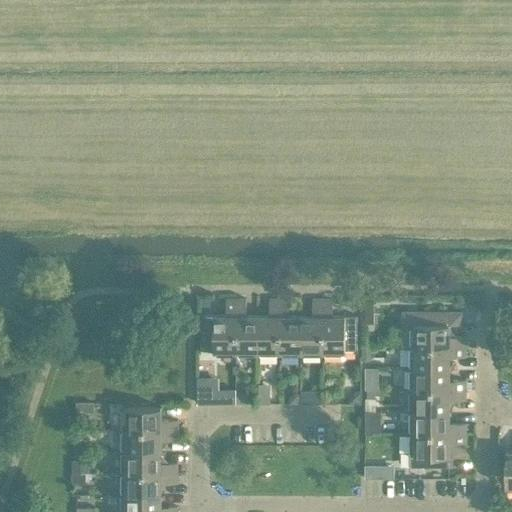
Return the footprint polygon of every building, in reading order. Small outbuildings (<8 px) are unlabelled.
[(236,354),(236,298),(227,298),(227,315),(202,315),(202,350),(214,350),(214,354),(236,354)] [(236,354),(257,354),(258,315),(247,315),(247,298),(236,298),(236,354)] [(257,354),(279,354),(279,299),(269,299),(269,315),(258,315),(257,354)] [(279,354),(300,354),(300,316),(290,316),(290,299),(279,299),(279,354)] [(300,354),(322,354),(322,299),(312,299),(312,316),(300,316),(300,354)] [(322,299),(322,354),(346,354),(346,350),(358,350),(358,316),(333,316),(333,299),(322,299)] [(411,347),(411,348),(467,348),(467,336),(449,336),(449,324),(461,324),(461,312),(403,312),(403,347),(411,347)] [(371,346),(362,346),(362,360),(371,360),(371,346)] [(411,348),(411,369),(449,369),(449,357),(467,357),(467,348),(411,348)] [(411,369),(411,391),(466,390),(466,380),(449,380),(449,369),(411,369)] [(213,384),(200,384),(200,404),(213,404),(213,384)] [(260,403),(271,403),(271,384),(260,384),(260,403)] [(411,391),(411,412),(449,412),(449,401),(466,401),(466,390),(411,391)] [(323,403),(323,391),(302,391),(302,403),(323,403)] [(348,396),(348,404),(362,404),(362,391),(354,391),(348,396)] [(239,394),(236,394),(236,404),(248,404),(248,396),(248,395),(239,394)] [(301,394),(291,394),(291,403),(301,403),(301,394)] [(78,403),(78,412),(93,412),(92,403),(78,403)] [(123,430),(178,431),(178,420),(161,420),(161,407),(123,407),(123,430)] [(411,412),(411,433),(466,433),(466,423),(449,423),(449,412),(411,412)] [(123,430),(123,452),(161,452),(161,440),(178,440),(178,431),(123,430)] [(466,444),(466,433),(411,433),(411,467),(449,467),(449,444),(466,444)] [(365,440),(365,479),(382,479),(382,457),(375,457),(375,453),(370,453),(370,440),(365,440)] [(123,452),(123,473),(178,474),(178,463),(161,463),(161,452),(123,452)] [(86,460),(73,460),(73,473),(86,473),(86,460)] [(86,473),(73,473),(73,484),(86,484),(86,482),(86,480),(86,473)] [(123,473),(123,495),(161,495),(161,483),(178,483),(178,474),(123,473)] [(123,495),(122,511),(177,511),(178,506),(161,506),(161,495),(123,495)]
